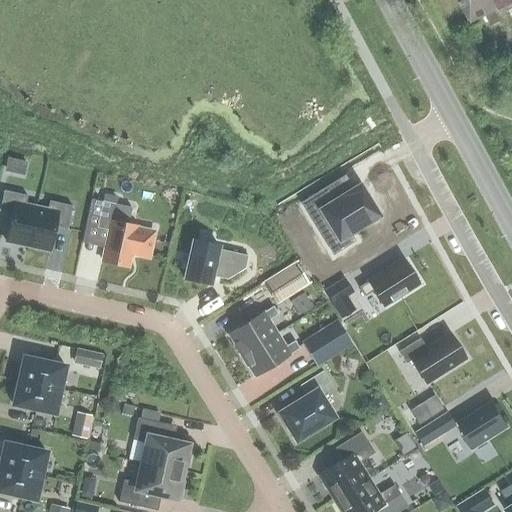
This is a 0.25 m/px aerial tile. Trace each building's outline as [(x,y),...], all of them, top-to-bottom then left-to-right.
[(511,0),(457,0),(470,24),(484,17),(490,27),(500,22),(497,17),(511,9),(511,0)] [(8,158),(5,172),(23,175),(26,162),(8,158)] [(336,183),(303,204),(323,237),(333,231),(339,239),(347,234),(375,216),(376,218),(377,217),(367,201),(358,188),(353,191),(344,196),(344,195),(342,196),(336,186),(338,185),(336,183)] [(25,196),(1,191),(0,196),(0,212),(9,214),(3,241),(26,246),(34,208),(23,206),(25,196)] [(91,200),(86,226),(108,231),(101,262),(127,267),(130,254),(147,258),(153,233),(135,229),(136,227),(127,225),(130,208),(115,205),(101,202),(91,200)] [(54,227),(66,230),(71,206),(48,201),(46,211),(35,208),(27,246),(49,251),(54,227)] [(191,240),(183,279),(209,285),(211,276),(226,280),(244,269),(247,256),(217,249),(218,246),(191,240)] [(418,284),(403,260),(358,288),(363,297),(372,291),(382,307),(418,284)] [(295,265),(263,284),(275,303),(306,283),(295,265)] [(323,291),(340,318),(353,310),(345,297),(352,293),(343,278),(323,291)] [(298,315),(311,307),(303,293),(289,302),(298,315)] [(272,307),(228,334),(234,344),(232,346),(239,357),(275,334),(267,321),(277,315),(272,307)] [(307,353),(315,365),(350,343),(337,322),(327,329),(333,337),(307,353)] [(248,366),(254,377),(299,349),(293,341),(283,347),(275,334),(239,357),(246,367),(248,366)] [(398,352),(405,364),(410,361),(424,384),(465,359),(449,334),(425,349),(419,339),(398,352)] [(75,364),(98,369),(101,355),(99,355),(78,350),(75,364)] [(64,366),(22,357),(17,381),(59,390),(64,366)] [(278,415),(295,441),(333,418),(316,391),(329,383),(322,371),(298,386),(306,398),(278,415)] [(53,414),(59,390),(17,381),(11,405),(53,414)] [(492,402),(456,425),(471,449),(507,427),(492,402)] [(122,406),(120,416),(130,418),(132,408),(122,406)] [(75,413),(70,436),(85,439),(91,416),(75,413)] [(454,426),(445,413),(430,423),(438,436),(454,426)] [(162,424),(136,419),(131,441),(145,444),(141,464),(180,473),(182,463),(186,464),(190,447),(158,440),(162,424)] [(341,460),(317,476),(333,501),(368,479),(358,463),(373,453),(360,432),(334,449),(341,460)] [(405,433),(397,438),(406,453),(414,447),(405,433)] [(3,443),(0,457),(0,467),(40,476),(45,452),(3,443)] [(178,483),(180,473),(141,464),(136,483),(122,480),(117,503),(143,509),(146,493),(178,500),(182,483),(178,483)] [(0,467),(0,492),(34,500),(40,476),(0,467)] [(368,479),(333,501),(339,511),(371,511),(373,511),(398,511),(407,507),(393,486),(378,495),(368,479)] [(443,490),(436,480),(428,485),(434,495),(443,490)] [(511,511),(511,483),(499,492),(509,508),(505,511),(511,511)] [(473,496),(456,507),(459,511),(477,511),(478,511),(481,510),(473,496)] [(75,502),(73,511),(95,511),(96,507),(75,502)]
